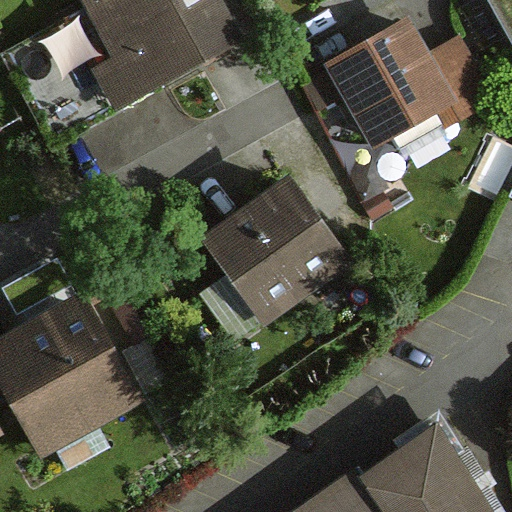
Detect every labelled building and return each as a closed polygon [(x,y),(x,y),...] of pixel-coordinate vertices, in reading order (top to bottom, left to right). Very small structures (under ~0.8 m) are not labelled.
[(212,0),(73,0),(108,60),(83,74),(108,119),(238,46),(212,0)] [(511,0),(477,0),(511,64),(511,0)] [(406,29),(318,76),(373,178),(489,116),(453,50),(425,64),(406,29)] [(290,176),(201,238),(262,327),(352,265),(290,176)] [(76,303),(0,343),(0,407),(30,464),(133,409),(76,303)] [(481,511),(418,424),(295,511),(481,511)]
